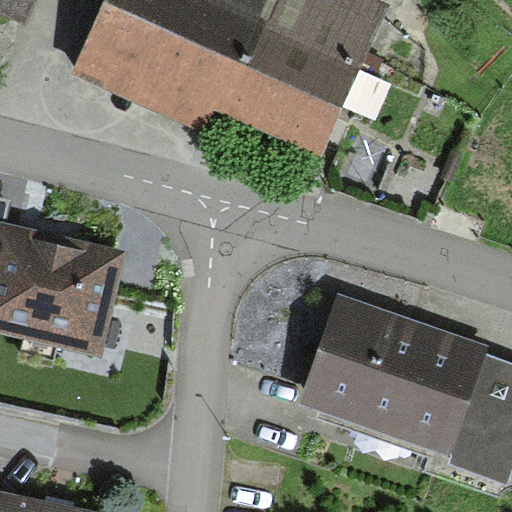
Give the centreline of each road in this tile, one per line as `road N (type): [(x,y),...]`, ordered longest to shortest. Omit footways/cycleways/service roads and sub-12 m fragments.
road 1 (residential): [(192,511),(213,273),(235,203)]
road 2 (residential): [(235,203),(511,281)]
road 3 (residential): [(0,146),(235,203)]
